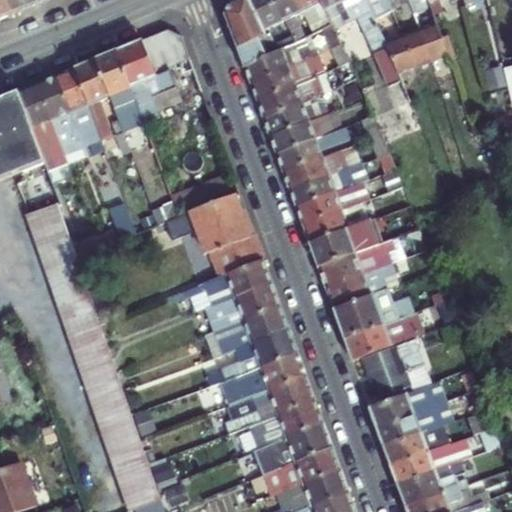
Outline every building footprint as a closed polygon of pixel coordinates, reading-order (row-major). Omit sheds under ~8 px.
[(14,14),(7,0),(0,0),(0,19),(3,19),(14,14)] [(40,3),(39,0),(7,0),(14,14),(28,8),(40,3)] [(225,17),(236,48),(264,35),(262,31),(248,0),(238,0),(229,4),(227,10),(225,17)] [(248,0),(262,31),(280,23),(269,0),(248,0)] [(269,0),(280,23),(284,21),(293,17),(299,14),(292,0),(269,0)] [(302,13),(320,4),(318,0),(292,0),(299,14),(302,13)] [(318,0),(320,4),(323,11),(338,4),(345,0),(318,0)] [(363,0),(345,0),(338,4),(347,25),(357,20),(373,55),(386,48),(385,45),(373,21),(363,0)] [(391,11),(385,0),(363,0),(373,21),(392,13),(391,11)] [(412,12),(406,0),(385,0),(391,11),(401,6),(405,15),(412,12)] [(430,3),(428,0),(406,0),(412,12),(413,15),(431,7),(430,3)] [(323,11),(320,4),(302,13),(311,31),(314,36),(323,31),(331,27),(323,11)] [(333,31),(347,25),(338,4),(323,11),(331,27),(333,31)] [(293,17),(284,21),(296,44),(303,41),(305,40),(302,34),(293,17)] [(284,21),(280,23),(262,31),(264,35),(267,33),(277,54),(284,50),(296,44),(284,21)] [(436,24),(385,45),(386,48),(398,74),(446,57),(436,24)] [(332,50),(340,47),(333,31),(331,27),(323,31),(332,50)] [(311,31),(302,34),(305,40),(314,36),(311,31)] [(143,42),(157,76),(170,70),(169,68),(189,59),(182,38),(168,32),(143,42)] [(267,33),(264,35),(236,48),(244,70),(277,54),(267,33)] [(284,50),(291,69),(318,57),(315,51),(310,54),(303,41),(296,44),(284,50)] [(157,76),(143,42),(132,46),(117,52),(129,87),(157,76)] [(339,67),(347,63),(340,47),(332,50),(339,67)] [(398,74),(386,48),(373,55),(389,88),(402,83),(398,74)] [(251,87),(291,69),(284,50),(277,54),(244,70),(248,79),(251,87)] [(97,61),(110,97),(129,87),(117,52),(107,57),(97,61)] [(318,57),(291,69),(297,86),(316,77),(324,73),(325,73),(318,57)] [(75,69),(88,105),(98,101),(110,97),(97,61),(87,65),(75,69)] [(502,68),(485,73),(489,91),(507,86),(502,68)] [(57,77),(71,113),(88,105),(75,69),(66,73),(57,77)] [(257,103),(297,86),(291,69),(251,87),(254,95),(257,103)] [(178,89),(170,70),(157,76),(129,87),(144,126),(161,119),(153,99),(178,89)] [(331,91),(324,73),(316,77),(323,95),(331,91)] [(38,85),(52,121),(71,113),(57,77),(47,81),(38,85)] [(316,77),(297,86),(303,104),(319,97),(323,95),(316,77)] [(352,103),(362,99),(356,84),(346,88),(352,103)] [(18,93),(32,129),(52,121),(38,85),(29,89),(18,93)] [(263,122),(303,104),(297,86),(257,103),(260,113),(263,122)] [(144,126),(129,87),(110,97),(119,122),(123,131),(123,132),(124,134),(144,126)] [(0,181),(44,163),(32,129),(18,93),(0,100),(0,181)] [(319,97),(303,104),(310,123),(327,116),(319,97)] [(98,101),(88,105),(102,142),(112,138),(98,101)] [(270,139),(310,123),(303,104),(263,122),(267,130),(270,139)] [(102,142),(88,105),(71,113),(84,148),(90,146),(102,142)] [(84,148),(71,113),(52,121),(65,156),(84,149),(84,148)] [(310,123),(316,140),(334,133),(327,116),(310,123)] [(370,140),(380,135),(372,118),(362,122),(370,140)] [(480,120),(469,123),(473,137),(484,134),(480,120)] [(65,156),(52,121),(32,129),(44,163),(47,169),(67,161),(65,156)] [(112,124),(116,134),(123,131),(119,122),(112,124)] [(276,156),(316,140),(310,123),(270,139),(273,148),(276,156)] [(334,133),(316,140),(320,153),(350,140),(345,129),(334,133)] [(124,134),(123,132),(116,135),(124,156),(131,153),(124,134)] [(380,135),(370,140),(374,149),(385,145),(380,135)] [(323,159),(320,153),(316,140),(276,156),(280,166),(283,174),(323,159)] [(102,142),(90,146),(94,156),(106,152),(102,142)] [(385,145),(374,149),(378,158),(380,158),(389,154),(385,145)] [(88,158),(84,149),(65,156),(67,161),(69,165),(88,158)] [(323,159),(329,176),(348,169),(341,153),(323,159)] [(397,172),(389,154),(380,158),(387,175),(397,172)] [(289,192),(329,176),(323,159),(283,174),(286,183),(289,192)] [(348,169),(329,176),(336,194),(363,184),(367,182),(361,165),(348,169)] [(403,189),(397,172),(387,175),(384,176),(391,194),(403,189)] [(296,209),(336,194),(329,176),(289,192),(292,200),(296,209)] [(225,179),(174,198),(180,214),(232,195),(225,179)] [(363,184),(336,194),(342,212),(369,202),(363,184)] [(302,226),(342,212),(336,194),(296,209),(299,218),(302,226)] [(211,253),(250,238),(240,212),(234,197),(190,213),(207,255),(211,253)] [(58,205),(26,216),(31,230),(62,219),(58,205)] [(153,214),(158,226),(179,218),(174,205),(153,214)] [(120,242),(137,236),(126,207),(110,213),(120,242)] [(247,219),(244,210),(240,212),(250,238),(254,237),(247,219)] [(305,235),(309,245),(349,230),(342,212),(302,226),(305,235)] [(62,219),(31,230),(36,243),(67,232),(62,219)] [(377,239),(377,237),(371,221),(349,230),(357,253),(370,249),(368,243),(377,239)] [(119,243),(115,230),(97,236),(102,249),(119,243)] [(318,268),(357,253),(349,230),(309,245),(313,255),(318,268)] [(67,232),(36,243),(40,257),(72,245),(67,232)] [(76,258),(102,249),(97,236),(72,245),(76,258)] [(254,237),(250,238),(211,253),(220,278),(227,276),(264,262),(254,237)] [(380,245),(377,239),(368,243),(370,249),(380,245)] [(397,251),(393,240),(380,245),(370,249),(357,253),(366,275),(391,265),(387,254),(397,251)] [(72,245),(40,257),(45,269),(76,258),(72,245)] [(326,290),(366,275),(357,253),(318,268),(322,280),(326,290)] [(76,258),(45,269),(50,284),(82,272),(76,258)] [(264,262),(227,276),(236,299),(272,285),(268,273),(264,262)] [(366,275),(374,296),(388,291),(384,280),(395,275),(391,265),(366,275)] [(82,272),(50,284),(55,297),(86,286),(82,272)] [(333,311),(374,296),(366,275),(326,290),(329,299),(333,311)] [(236,299),(227,276),(220,278),(182,294),(184,300),(190,297),(196,315),(207,310),(236,299)] [(272,285),(236,299),(244,322),(281,308),(276,296),(272,285)] [(86,286),(55,297),(60,311),(91,299),(89,294),(86,286)] [(103,289),(89,294),(91,299),(95,309),(109,304),(103,289)] [(374,296),(386,326),(415,315),(409,299),(393,305),(388,291),(374,296)] [(435,307),(446,303),(443,294),(432,298),(435,307)] [(386,326),(374,296),(333,311),(339,326),(345,341),(386,326)] [(91,299),(60,311),(64,324),(96,313),(95,309),(91,299)] [(244,322),(236,299),(207,310),(214,332),(244,322)] [(281,308),(244,322),(252,345),(289,331),(285,320),(281,308)] [(96,313),(64,324),(69,338),(101,326),(96,313)] [(386,326),(394,347),(408,341),(403,327),(418,322),(415,315),(386,326)] [(252,345),(244,322),(214,332),(223,356),(236,351),(252,345)] [(423,336),(418,322),(403,327),(408,341),(423,336)] [(101,326),(69,338),(73,351),(105,340),(101,326)] [(352,362),(394,347),(386,326),(345,341),(348,351),(352,362)] [(289,331),(252,345),(257,356),(261,368),(298,354),(293,342),(289,331)] [(223,356),(214,332),(205,336),(213,359),(223,356)] [(105,340),(73,351),(78,364),(110,353),(105,340)] [(240,362),(257,356),(252,345),(236,351),(240,362)] [(396,348),(362,360),(377,401),(411,388),(396,348)] [(110,353),(78,364),(83,378),(114,367),(110,353)] [(298,354),(261,368),(270,392),(306,378),(302,366),(298,354)] [(261,368),(257,356),(240,362),(220,370),(221,372),(224,382),(261,368)] [(114,367),(83,378),(87,392),(119,381),(114,367)] [(270,392),(261,368),(224,382),(222,383),(230,407),(270,392)] [(222,383),(224,382),(221,372),(206,377),(210,387),(222,383)] [(469,395),(479,391),(472,373),(462,377),(469,395)] [(306,378),(270,392),(278,415),(315,401),(311,389),(306,378)] [(119,381),(87,392),(92,405),(124,394),(119,381)] [(407,395),(415,415),(435,407),(428,387),(407,395)] [(278,415),(270,392),(230,407),(227,408),(232,422),(224,424),(229,435),(250,427),(278,415)] [(124,394),(92,405),(97,418),(128,407),(124,394)] [(376,429),(415,415),(407,395),(369,409),(374,420),(376,429)] [(482,395),(471,398),(475,409),(485,405),(482,395)] [(315,401),(278,415),(287,439),(324,425),(320,414),(315,401)] [(453,423),(446,403),(435,407),(443,426),(453,423)] [(128,407),(97,418),(101,432),(133,421),(132,416),(128,407)] [(435,407),(415,415),(422,434),(443,426),(435,407)] [(149,411),(132,416),(133,421),(138,434),(139,438),(157,432),(149,411)] [(492,430),(486,413),(468,420),(474,437),(481,434),(492,430)] [(287,439),(278,415),(250,427),(258,450),(287,439)] [(422,434),(415,415),(376,429),(380,438),(384,448),(422,434)] [(133,421),(101,432),(106,445),(138,434),(133,421)] [(324,425),(287,439),(295,463),(332,449),(328,437),(324,425)] [(422,434),(429,453),(450,446),(443,426),(422,434)] [(47,445),(57,441),(52,427),(42,431),(47,445)] [(488,453),(500,449),(493,430),(492,430),(481,434),(488,453)] [(138,434),(106,445),(111,459),(143,448),(139,438),(138,434)] [(429,453),(422,434),(384,448),(387,458),(391,467),(429,453)] [(295,463),(287,439),(258,450),(253,452),(263,475),(295,463)] [(450,446),(429,453),(436,472),(461,463),(464,462),(460,453),(465,451),(469,449),(465,440),(450,446)] [(143,448),(111,459),(116,472),(147,462),(143,448)] [(332,449),(295,463),(304,485),(341,471),(336,460),(332,449)] [(468,461),(465,451),(460,453),(464,462),(468,461)] [(436,472),(429,453),(391,467),(394,477),(398,486),(436,472)] [(170,461),(150,469),(152,475),(157,488),(157,490),(177,482),(170,461)] [(147,462),(116,472),(120,486),(152,475),(150,469),(147,462)] [(277,495),(304,485),(295,463),(263,475),(271,497),(277,495)] [(436,472),(444,494),(467,486),(465,481),(457,484),(455,478),(465,474),(461,463),(436,472)] [(20,465),(0,472),(0,511),(25,511),(37,508),(20,465)] [(341,471),(304,485),(311,507),(349,493),(345,481),(341,471)] [(406,508),(444,494),(436,472),(398,486),(402,497),(406,508)] [(152,475),(120,486),(125,499),(157,488),(152,475)] [(171,509),(190,501),(184,485),(165,492),(171,509)] [(298,511),(311,507),(304,485),(277,495),(283,511),(279,511),(298,511)] [(444,494),(450,511),(462,511),(476,507),(484,504),(489,502),(486,493),(473,498),(468,485),(467,486),(444,494)] [(157,488),(125,499),(129,511),(133,511),(135,511),(161,502),(157,490),(157,488)] [(349,493),(311,507),(313,511),(356,511),(353,505),(349,493)] [(450,511),(444,494),(406,508),(407,511),(450,511)] [(135,511),(164,511),(161,502),(135,511)]
